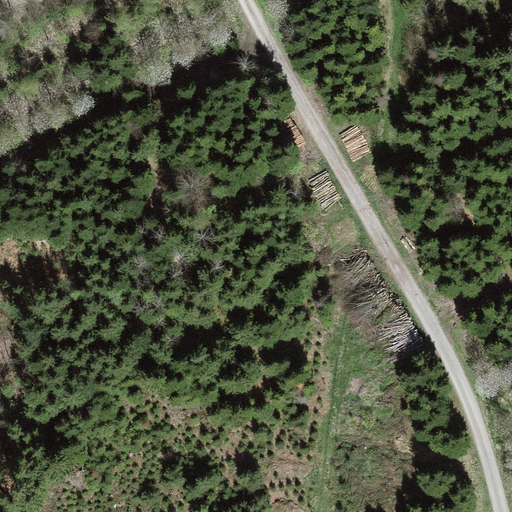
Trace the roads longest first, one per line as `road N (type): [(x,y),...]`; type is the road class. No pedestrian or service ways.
road 1 (track): [(498,511),(487,459),(441,346),(246,0)]
road 2 (track): [(0,162),(270,46)]
road 3 (track): [(325,511),(374,231)]
